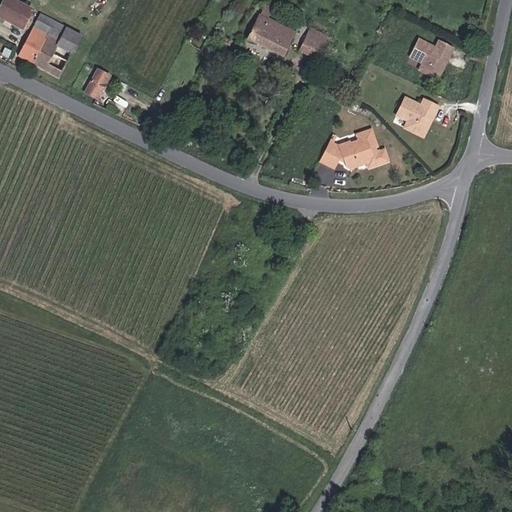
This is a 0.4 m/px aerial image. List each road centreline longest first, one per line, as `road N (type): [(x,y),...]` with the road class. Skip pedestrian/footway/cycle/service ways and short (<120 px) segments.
road 1 (tertiary): [(0,70),(211,173),(287,199),(358,205),(463,189)]
road 2 (residential): [(463,189),(381,407),(319,511)]
road 3 (residential): [(510,0),(474,151)]
